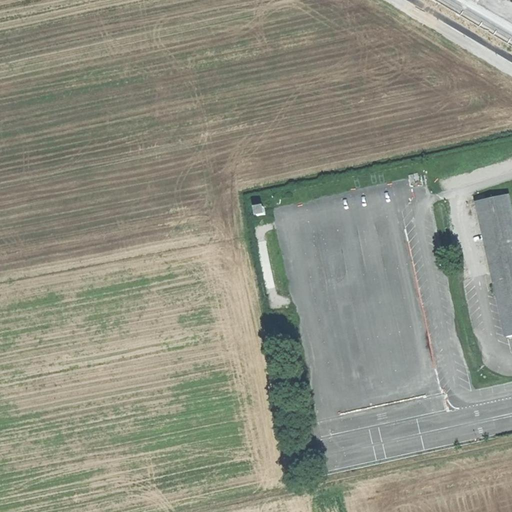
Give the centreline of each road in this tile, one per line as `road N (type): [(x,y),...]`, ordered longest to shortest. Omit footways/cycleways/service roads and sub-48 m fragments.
road 1 (track): [(511,438),(179,511)]
road 2 (track): [(304,482),(244,189)]
